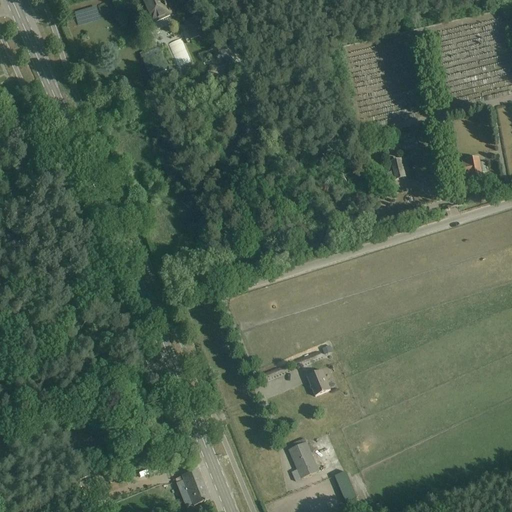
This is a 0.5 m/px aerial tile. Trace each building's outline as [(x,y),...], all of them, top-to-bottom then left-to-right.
[(144,0),(154,21),(169,14),(162,0),(144,0)] [(73,13),(77,26),(98,19),(93,7),(73,13)] [(199,37),(192,21),(184,25),(191,40),(199,37)] [(191,63),(181,40),(169,45),(179,68),(191,63)] [(224,50),(219,54),(229,67),(235,63),(224,50)] [(229,70),(210,76),(213,83),(232,77),(229,70)] [(236,78),(251,74),(250,70),(235,75),(236,78)] [(200,88),(212,84),(210,77),(197,81),(200,88)] [(122,110),(117,98),(109,101),(115,113),(122,110)] [(463,163),(464,170),(466,180),(470,179),(470,180),(483,178),(483,173),(487,172),(485,163),(481,164),(480,159),(467,161),(467,162),(463,163)] [(406,178),(403,169),(401,161),(392,164),(395,173),(387,175),(389,181),(393,180),(393,181),(406,178)] [(334,353),(331,346),(322,350),(325,356),(334,353)] [(331,392),(323,372),(308,378),(316,398),(331,392)] [(335,433),(329,435),(333,445),(339,442),(335,433)] [(320,473),(308,443),(289,451),(298,471),(292,473),(296,483),(320,473)] [(121,467),(126,482),(135,479),(129,464),(121,467)] [(136,473),(138,479),(146,475),(144,470),(136,473)] [(198,471),(188,475),(182,477),(194,507),(209,501),(198,471)] [(355,497),(344,472),(333,477),(344,502),(355,497)] [(100,473),(93,476),(101,496),(108,494),(100,473)] [(173,480),(178,497),(187,493),(182,477),(173,480)]
